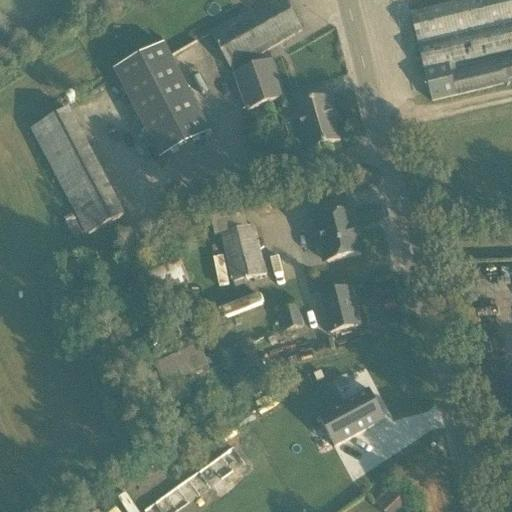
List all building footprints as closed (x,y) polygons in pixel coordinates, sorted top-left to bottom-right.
[(283,0),(273,0),(263,6),(210,37),(231,73),(302,32),(283,0)] [(511,50),(511,0),(473,0),(411,15),(432,103),(511,83),(511,60),(451,76),(448,66),(511,50)] [(165,46),(113,73),(158,161),(210,134),(165,46)] [(271,62),(252,69),(234,76),(247,113),(266,106),(285,100),(271,62)] [(339,143),(333,122),(331,116),(336,115),(331,99),(281,114),(285,127),(298,123),(307,153),(339,143)] [(76,110),(35,129),(86,238),(122,221),(103,182),(109,179),(76,110)] [(353,212),(334,217),(313,223),(318,245),(322,244),(327,264),(360,256),(354,229),(357,228),(353,212)] [(75,215),(66,220),(78,242),(88,237),(75,215)] [(220,236),(232,286),(267,278),(255,228),(220,236)] [(186,278),(177,261),(145,277),(154,294),(186,278)] [(350,290),(331,294),(321,297),(330,335),(360,327),(350,290)] [(302,329),(298,310),(279,315),(284,333),(302,329)] [(160,329),(125,354),(132,364),(167,339),(160,329)] [(195,340),(150,360),(167,396),(212,376),(195,340)] [(322,417),(318,419),(334,450),(355,438),(386,422),(369,392),(339,408),(322,417)] [(233,450),(144,511),(181,511),(245,467),(233,450)] [(392,487),(377,501),(375,503),(382,511),(396,511),(406,502),(392,487)]
